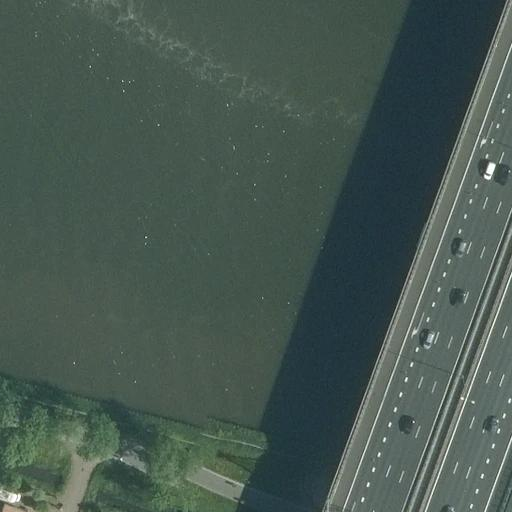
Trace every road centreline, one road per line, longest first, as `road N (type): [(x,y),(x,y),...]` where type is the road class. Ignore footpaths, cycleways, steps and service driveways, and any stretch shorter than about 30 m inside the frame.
road 1 (motorway): [(511,127),(375,511)]
road 2 (motorway): [(452,511),(511,345)]
road 3 (unclassified): [(248,511),(92,440)]
